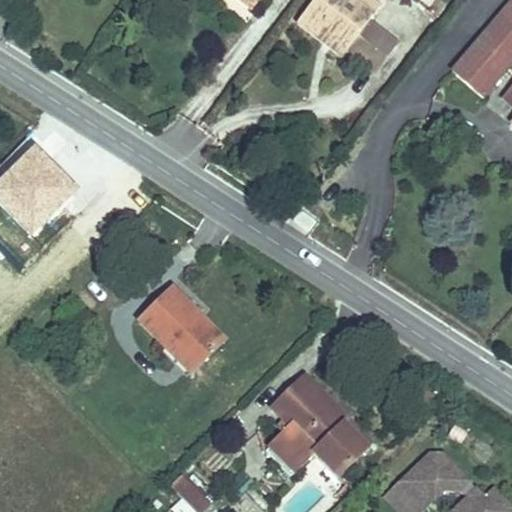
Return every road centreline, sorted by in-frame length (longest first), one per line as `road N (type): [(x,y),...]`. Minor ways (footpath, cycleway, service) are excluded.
road 1 (tertiary): [(0,70),(511,391)]
road 2 (unknown): [(352,289),(386,196),(399,119),(489,0)]
